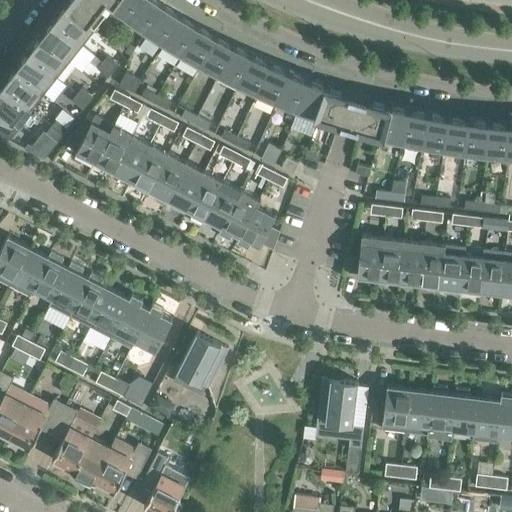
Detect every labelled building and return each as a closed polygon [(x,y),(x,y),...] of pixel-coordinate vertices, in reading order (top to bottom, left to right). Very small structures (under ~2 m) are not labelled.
[(70,0),(67,5),(66,5),(66,6),(94,28),(107,12),(91,0),(70,0)] [(91,0),(107,12),(109,10),(115,0),(91,0)] [(117,16),(126,22),(140,0),(115,0),(109,10),(117,16)] [(140,0),(126,22),(144,34),(163,4),(162,4),(155,0),(140,0)] [(153,40),(162,46),(180,15),(179,16),(163,4),(144,34),(153,40)] [(82,44),(94,28),(66,6),(54,21),(53,21),(53,22),(82,44)] [(162,46),(176,55),(180,57),(197,26),(197,25),(197,26),(180,15),(162,46)] [(40,38),(69,60),(82,44),(53,22),(41,37),(40,38)] [(180,57),(199,68),(215,36),(214,36),(197,26),(180,57)] [(206,72),(217,78),(233,45),(232,46),(215,36),(199,68),(206,72)] [(56,76),(69,60),(40,38),(29,53),(28,53),(27,54),(56,76)] [(130,42),(125,50),(130,53),(135,46),(130,42)] [(217,78),(236,87),(251,54),(251,55),(233,45),(217,78)] [(15,70),(44,92),(56,76),(27,54),(16,69),(15,69),(15,70)] [(107,54),(102,61),(113,70),(119,63),(107,54)] [(244,91),(256,96),(270,63),(269,63),(269,64),(251,54),(236,87),(244,91)] [(97,67),(108,76),(113,70),(102,61),(97,67)] [(256,96),(275,105),(289,71),(288,71),(288,72),(270,63),(256,96)] [(31,108),(44,92),(15,70),(3,85),(2,85),(31,108)] [(141,78),(126,70),(119,83),(134,91),(141,78)] [(275,105),(296,113),(308,79),(307,80),(289,71),(275,105)] [(302,116),(308,118),(316,120),(327,87),(308,79),(296,113),(302,116)] [(0,127),(11,133),(31,108),(2,85),(0,88),(0,127)] [(93,95),(82,86),(77,92),(88,101),(93,95)] [(124,104),(128,95),(114,87),(110,96),(124,104)] [(145,87),(141,95),(154,101),(158,94),(145,87)] [(339,121),(349,124),(357,97),(347,95),(328,89),(328,87),(327,87),(316,120),(317,121),(319,114),(339,121)] [(83,108),(88,101),(77,92),(71,99),(83,108)] [(171,100),(158,94),(154,101),(167,108),(171,100)] [(142,102),(128,95),(124,104),(138,111),(142,102)] [(357,97),(349,124),(360,127),(380,133),(388,105),(387,105),(387,106),(367,100),(357,97)] [(389,142),(400,145),(408,109),(388,105),(380,133),(378,139),(389,142)] [(160,122),(165,113),(151,106),(146,115),(160,122)] [(185,107),(181,115),(194,122),(198,114),(185,107)] [(409,146),(421,149),(428,113),(408,110),(408,109),(400,145),(409,146)] [(179,120),(165,113),(160,122),(174,129),(179,120)] [(421,149),(441,152),(443,153),(449,117),(448,117),(448,118),(428,113),(421,149)] [(211,121),(198,114),(194,122),(207,128),(211,121)] [(57,117),(51,124),(62,133),(68,126),(57,117)] [(443,153),(464,156),(469,120),(449,117),(443,153)] [(75,151),(94,161),(110,130),(91,120),(75,151)] [(464,156),(477,157),(485,158),(489,122),(469,121),(469,120),(464,156)] [(114,122),(110,130),(94,161),(112,170),(132,132),(114,122)] [(485,158),(507,160),(509,124),(508,124),(508,125),(489,122),(485,158)] [(46,132),(57,141),(62,133),(51,124),(46,132)] [(196,141),(201,132),(187,125),(182,134),(196,141)] [(225,128),(221,136),(234,142),(238,135),(225,128)] [(150,141),(132,132),(112,170),(130,179),(150,141)] [(215,139),(201,132),(196,141),(210,148),(215,139)] [(251,141),(238,135),(234,142),(247,149),(251,141)] [(147,193),(169,150),(150,141),(130,179),(138,183),(136,187),(147,193)] [(232,159),(237,150),(223,143),(218,152),(232,159)] [(268,143),(261,156),(274,163),(281,150),(268,143)] [(321,152),(308,148),(305,156),(318,160),(321,152)] [(187,160),(169,150),(147,193),(148,193),(150,189),(156,192),(154,197),(165,202),(187,160)] [(251,158),(237,150),(232,159),(246,167),(251,158)] [(281,165),(293,171),(298,162),(286,156),(281,165)] [(183,212),(205,169),(187,160),(165,202),(166,203),(168,198),(174,202),(172,206),(183,212)] [(255,171),(269,178),(273,169),(260,162),(255,171)] [(355,171),(369,175),(371,166),(357,163),(355,171)] [(223,178),(205,169),(183,212),(184,212),(186,208),(193,211),(190,215),(201,221),(223,178)] [(283,185),(287,176),(273,169),(269,178),(283,185)] [(219,230),(241,187),(223,178),(201,221),(202,221),(204,217),(221,225),(218,230),(219,230)] [(237,239),(238,240),(259,197),(241,187),(219,230),(230,236),(232,231),(239,235),(237,239)] [(375,196),(389,198),(390,190),(376,188),(375,196)] [(404,200),(405,191),(390,190),(389,198),(404,200)] [(420,202),(435,203),(436,195),(422,193),(420,202)] [(449,205),(450,197),(436,195),(435,203),(449,205)] [(259,245),(278,207),(259,197),(238,240),(248,245),(250,240),(259,245)] [(464,207),(478,209),(479,200),(465,198),(464,207)] [(494,202),(479,200),(478,209),(493,210),(494,202)] [(371,202),(370,213),(386,214),(387,204),(371,202)] [(402,206),(387,204),(386,214),(401,216),(402,206)] [(411,217),(426,219),(427,209),(412,207),(411,217)] [(442,221),(443,211),(427,209),(426,219),(442,221)] [(451,222),(467,224),(468,214),(452,212),(451,222)] [(483,216),(468,214),(467,224),(482,226),(483,216)] [(491,227),(507,229),(508,219),(493,217),(491,227)] [(0,247),(0,278),(9,283),(29,244),(8,233),(0,247)] [(378,278),(383,236),(361,233),(357,276),(378,278)] [(403,238),(383,236),(378,278),(398,281),(403,238)] [(418,283),(424,240),(403,238),(398,281),(418,283)] [(444,243),(424,240),(418,283),(427,284),(426,289),(438,290),(444,243)] [(458,292),(464,245),(444,243),(438,290),(439,290),(440,285),(447,286),(446,291),(458,292)] [(49,255),(29,244),(9,283),(29,294),(49,255)] [(465,245),(464,245),(458,292),(459,293),(460,288),(467,289),(467,293),(479,295),(484,247),(483,247),(482,256),(464,254),(465,245)] [(479,295),(480,295),(480,290),(500,292),(504,250),(484,247),(479,295)] [(511,250),(504,250),(500,292),(508,293),(507,298),(511,298),(511,250)] [(70,265),(49,255),(29,294),(30,294),(34,287),(52,296),(48,304),(49,304),(70,265)] [(91,271),(89,275),(70,265),(49,304),(70,314),(92,271),(91,271)] [(104,277),(92,271),(70,314),(90,325),(110,286),(102,281),(104,277)] [(90,325),(110,335),(133,292),(132,291),(130,296),(110,286),(90,325)] [(131,346),(153,302),(152,302),(150,306),(141,301),(143,297),(133,292),(110,335),(131,346)] [(163,308),(153,302),(131,346),(132,346),(136,339),(156,349),(172,317),(161,312),(163,308)] [(33,332),(25,328),(22,335),(30,339),(33,332)] [(197,330),(177,369),(209,385),(218,368),(210,364),(221,343),(197,330)] [(17,333),(11,344),(25,351),(31,340),(17,333)] [(45,347),(31,340),(25,351),(39,358),(45,347)] [(53,358),(69,367),(74,355),(58,347),(53,358)] [(88,363),(74,355),(69,367),(83,374),(88,363)] [(0,398),(0,399),(0,431),(8,436),(30,393),(10,383),(14,376),(1,369),(0,372),(0,398)] [(95,380),(109,387),(115,376),(101,369),(95,380)] [(123,394),(129,383),(115,376),(109,387),(123,394)] [(319,399),(317,419),(353,423),(358,380),(330,377),(327,400),(319,399)] [(381,427),(405,430),(411,386),(387,383),(381,427)] [(432,389),(411,386),(405,430),(428,433),(434,384),(433,384),(432,389)] [(447,386),(434,384),(428,433),(451,436),(456,387),(455,387),(455,392),(447,391),(447,386)] [(469,393),(470,388),(456,387),(451,436),(452,436),(453,427),(473,430),(472,438),(473,438),(478,394),(469,393)] [(500,397),(478,394),(473,438),(496,441),(502,392),(501,392),(500,397)] [(511,393),(502,392),(496,441),(497,441),(498,433),(511,434),(511,393)] [(43,421),(54,426),(66,402),(54,396),(50,403),(30,393),(8,436),(29,447),(43,421)] [(174,404),(157,395),(152,406),(169,414),(174,404)] [(126,414),(131,405),(117,398),(112,407),(126,414)] [(65,432),(52,458),(73,469),(94,426),(75,416),(79,409),(66,402),(54,426),(65,432)] [(142,412),(131,406),(127,414),(138,420),(142,412)] [(73,469),(93,479),(115,437),(114,436),(110,445),(91,435),(96,427),(94,426),(73,469)] [(115,437),(93,479),(114,490),(128,464),(140,470),(152,446),(139,440),(135,447),(115,437)] [(358,471),(361,446),(348,445),(346,470),(358,471)] [(154,485),(144,505),(156,511),(170,511),(171,511),(170,511),(176,511),(182,502),(177,500),(178,499),(185,484),(190,474),(167,463),(170,456),(157,449),(145,473),(157,479),(154,485)] [(384,473),(400,475),(402,463),(386,461),(384,473)] [(402,463),(400,475),(416,477),(417,465),(402,463)] [(333,469),(332,479),(342,480),(343,471),(333,469)] [(475,484),(491,486),(492,474),(477,472),(475,484)] [(445,487),(446,475),(430,473),(429,486),(445,487)] [(506,488),(508,476),(492,474),(491,486),(506,488)] [(462,477),(446,475),(445,487),(453,488),(460,489),(462,477)] [(422,485),(421,498),(451,502),(453,488),(445,487),(429,486),(422,485)] [(295,491),(295,505),(318,506),(319,492),(295,491)] [(332,511),(334,502),(319,500),(318,508),(293,505),(292,511),(332,511)] [(403,501),(402,508),(410,509),(411,502),(403,501)] [(354,511),(355,505),(340,503),(338,511),(354,511)]
